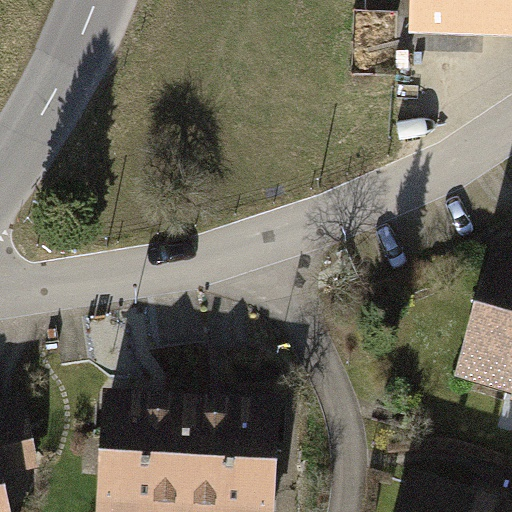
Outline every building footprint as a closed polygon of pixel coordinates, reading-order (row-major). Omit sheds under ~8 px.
[(511,0),(412,0),(411,37),(511,40),(511,0)] [(456,383),(511,399),(511,248),(498,245),(456,383)] [(104,394),(96,511),(186,511),(193,399),(104,394)] [(193,399),(186,511),(276,511),(283,404),(193,399)] [(0,405),(0,474),(1,479),(40,470),(23,400),(0,405)] [(0,511),(8,511),(1,479),(0,474),(0,511)] [(511,511),(511,504),(413,475),(401,511),(511,511)]
